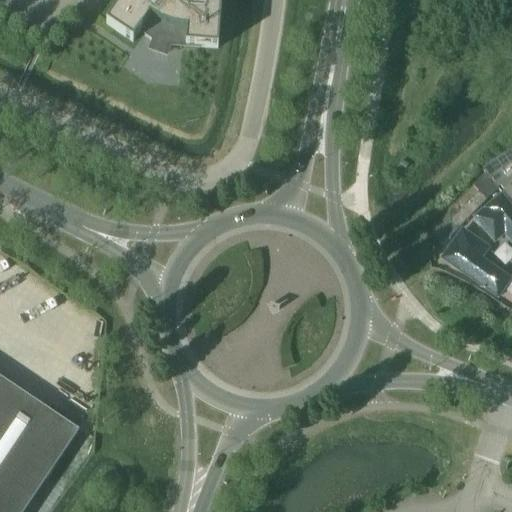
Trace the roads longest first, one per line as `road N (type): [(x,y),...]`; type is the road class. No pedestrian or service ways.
road 1 (tertiary): [(239,161),(208,181),(174,180),(0,99)]
road 2 (secondary): [(340,250),(331,196),(334,76)]
road 3 (tertiary): [(239,161),(251,135),(274,0)]
road 4 (unclassified): [(334,381),(488,387)]
road 5 (secondary): [(334,76),(276,214)]
road 6 (tertiary): [(203,234),(56,214)]
road 7 (secondary): [(182,368),(187,468),(180,511)]
road 8 (unclassified): [(488,387),(362,318)]
road 9 (tertiary): [(56,214),(167,288)]
